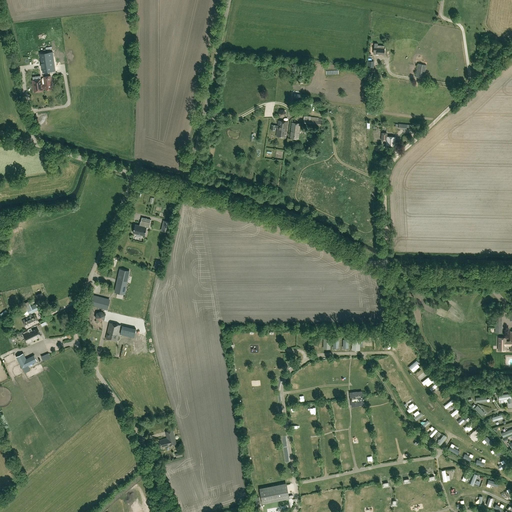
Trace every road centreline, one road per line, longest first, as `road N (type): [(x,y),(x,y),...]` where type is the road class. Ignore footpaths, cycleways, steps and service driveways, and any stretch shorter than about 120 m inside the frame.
road 1 (unclassified): [(167,511),(138,432),(74,328),(133,174)]
road 2 (track): [(385,268),(388,167),(511,50)]
road 3 (unclassified): [(385,268),(297,225),(184,190)]
road 4 (unclassified): [(184,190),(228,0)]
road 5 (unclassified): [(133,174),(0,132)]
road 6 (track): [(483,453),(441,427),(391,353)]
road 7 (unclassified): [(385,268),(511,273)]
